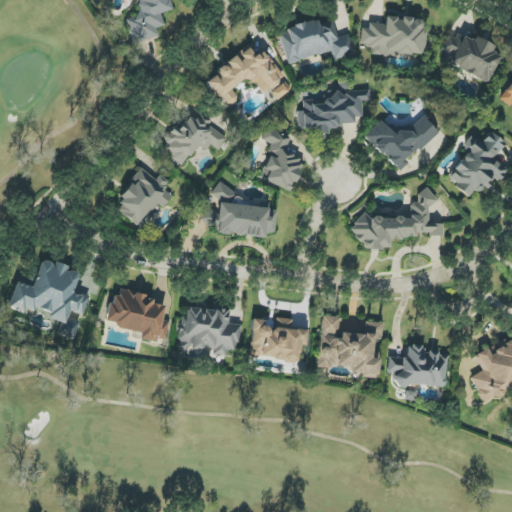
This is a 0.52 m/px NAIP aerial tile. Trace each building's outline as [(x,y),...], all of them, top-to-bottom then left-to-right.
[(133,44),(158,37),(155,29),(164,26),(160,13),(170,11),(167,0),(136,0),(140,16),(126,20),(133,44)] [(425,56),(426,30),(421,30),(421,19),(385,18),(385,24),(368,24),(368,29),(360,28),(360,46),(371,47),(371,55),(425,56)] [(331,52),(333,60),(354,55),(348,35),(337,38),(332,22),(318,25),(317,21),(278,31),(287,64),(331,52)] [(474,38),(472,41),(456,34),(454,38),(447,35),(440,50),(446,53),(442,62),(488,82),(499,56),(491,53),(494,46),(474,38)] [(205,80),(227,108),(238,99),(231,90),(249,76),(263,94),(268,90),(276,101),(290,90),(283,81),(285,79),(262,50),(254,56),(247,47),(205,80)] [(511,82),(499,99),(509,107),(511,103),(511,82)] [(368,90),(321,94),(321,101),(303,102),(303,111),(297,112),(298,130),(315,129),(315,135),(327,134),(327,129),(338,128),(338,123),(363,121),(361,101),(369,101),(368,90)] [(182,165),(198,145),(209,153),(222,136),(191,112),(176,132),(173,130),(159,147),(182,165)] [(437,132),(421,115),(396,138),(380,121),(364,136),(398,173),(408,163),(407,161),(437,132)] [(259,178),(289,192),(303,160),(284,151),(290,138),(267,128),(261,140),(270,145),(267,152),(270,154),(259,178)] [(504,142),(488,133),(482,143),(471,137),(446,182),(471,195),(473,190),(482,195),(492,178),(499,182),(507,169),(494,161),(504,142)] [(113,207),(139,228),(157,205),(162,209),(171,196),(163,190),(168,183),(159,175),(154,180),(142,170),(113,207)] [(199,220),(221,234),(263,238),(266,233),(274,234),(276,209),(230,205),(230,201),(235,193),(218,182),(210,195),(218,200),(217,214),(207,208),(199,220)] [(409,219),(374,217),(370,220),(365,214),(352,223),(351,232),(364,248),(388,250),(388,240),(400,241),(404,237),(412,238),(418,233),(427,234),(429,236),(442,237),(443,224),(427,223),(428,208),(437,201),(427,188),(417,195),(417,201),(410,206),(409,219)] [(15,283),(8,309),(23,313),(24,307),(48,314),(46,319),(65,324),(69,312),(83,316),(88,298),(72,293),(78,274),(66,270),(67,267),(41,260),(39,269),(34,268),(28,287),(15,283)] [(105,326),(140,331),(139,340),(157,342),(157,339),(165,340),(168,321),(162,321),(164,306),(151,304),(152,296),(119,291),(118,297),(110,296),(105,326)] [(226,356),(227,350),(237,351),(239,325),(228,324),(230,309),(215,307),(215,311),(183,307),(178,351),(226,356)] [(317,366),(351,369),(350,375),(377,378),(378,359),(371,358),(373,338),(381,339),(383,323),(365,321),(363,335),(337,333),(339,317),(322,316),(317,366)] [(252,318),(249,358),(299,361),(300,345),(306,345),(307,330),(291,329),(292,321),(252,318)] [(470,377),(480,400),(511,385),(511,339),(475,356),(482,372),(470,377)] [(388,357),(386,373),(392,374),(391,384),(444,389),(448,355),(422,352),(423,347),(407,345),(405,359),(388,357)]
